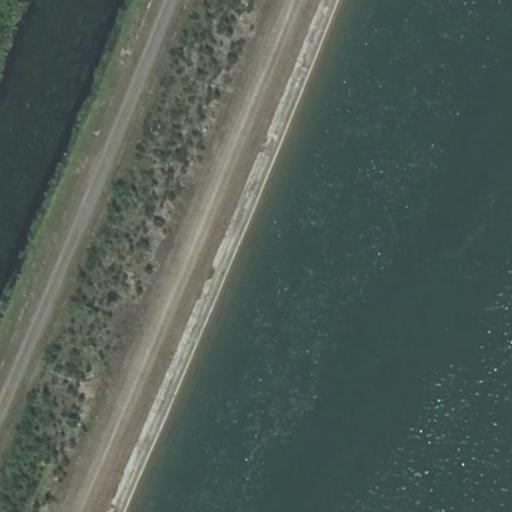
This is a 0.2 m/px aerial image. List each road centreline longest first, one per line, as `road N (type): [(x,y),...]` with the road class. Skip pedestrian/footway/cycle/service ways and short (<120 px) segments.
road 1 (track): [(71,511),(287,0)]
road 2 (track): [(168,0),(0,415)]
